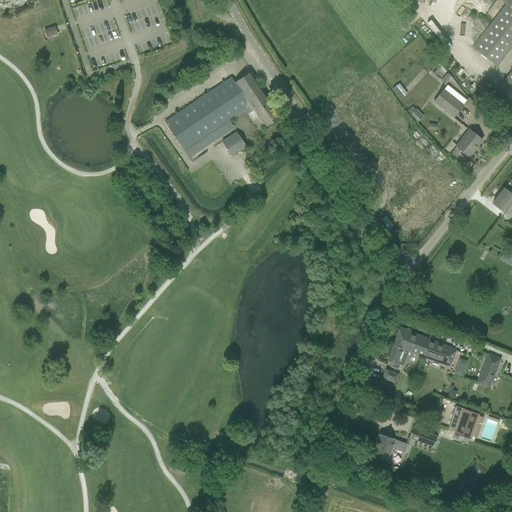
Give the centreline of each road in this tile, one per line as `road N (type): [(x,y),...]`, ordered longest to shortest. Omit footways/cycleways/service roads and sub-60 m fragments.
road 1 (unclassified): [(410,268),(257,56),(229,0)]
road 2 (unclassified): [(312,511),(410,268)]
road 3 (unclassified): [(410,268),(511,140)]
